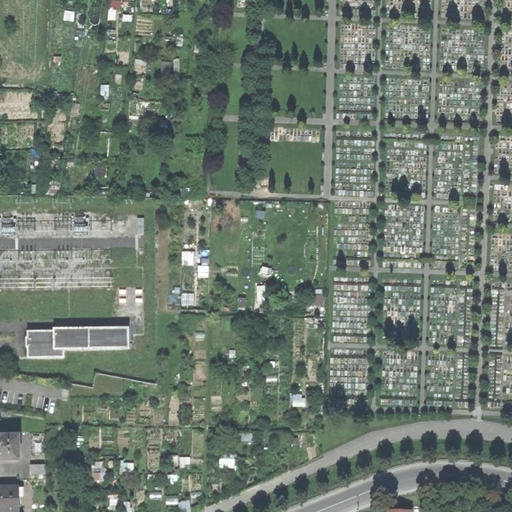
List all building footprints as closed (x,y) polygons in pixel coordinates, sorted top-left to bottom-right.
[(183,263),(194,264),(195,253),(188,252),(184,252),(183,263)] [(30,346),(30,357),(63,356),(63,348),(128,347),(128,329),(55,330),(55,332),(30,333),(30,339),(28,339),(28,346),(30,346)] [(0,460),(19,460),(19,436),(0,436),(0,460)] [(220,459),(220,467),(235,466),(234,458),(220,459)] [(92,480),(105,480),(105,462),(92,463),(92,480)] [(31,465),(31,474),(44,474),(44,465),(31,465)] [(0,511),(18,511),(18,487),(0,487),(0,511)]
